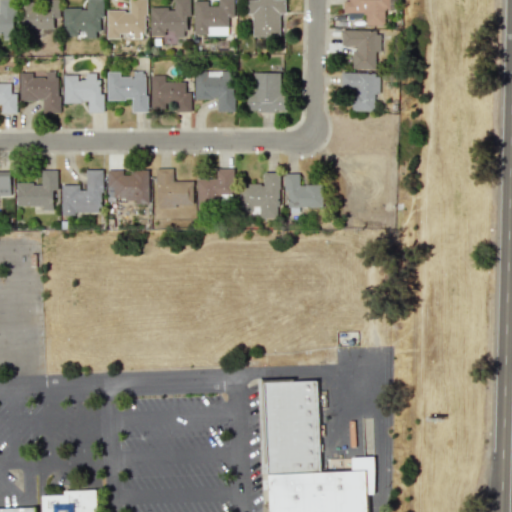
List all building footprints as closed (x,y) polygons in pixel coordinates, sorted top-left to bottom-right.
[(59,17),(58,0),(43,0),(44,3),(20,3),(20,29),(53,28),(53,17),(59,17)] [(62,8),(63,34),(85,34),(85,38),(101,37),(100,0),(86,0),(87,8),(62,8)] [(106,11),(106,38),(119,38),(119,33),(133,33),(133,38),(145,38),(144,0),(128,0),(129,11),(106,11)] [(150,7),(150,34),(174,34),(174,37),(185,37),(185,16),(190,16),(189,0),(173,0),(174,7),(150,7)] [(194,35),(228,35),(228,17),(234,16),(233,0),(217,0),(218,5),(208,5),(208,0),(193,0),(194,35)] [(253,36),(279,36),(280,13),(285,13),(285,0),(246,0),(247,14),(253,14),(253,36)] [(386,25),(385,0),(348,0),(348,1),(343,1),(343,13),(365,13),(365,25),(386,25)] [(341,45),(352,45),(353,69),(375,69),(375,51),(381,51),(380,29),(341,30),(341,45)] [(19,101),(42,100),(42,112),(58,112),(58,70),(45,71),(45,77),(32,77),(32,72),(19,72),(19,101)] [(195,99),(216,99),(217,111),(234,111),(233,70),(194,71),(195,99)] [(107,72),(107,99),(131,99),(132,111),(146,111),(145,71),(129,71),(129,76),(120,76),(120,71),(107,72)] [(63,102),(87,102),(87,112),(101,111),(100,72),(85,73),(85,76),(63,76),(63,102)] [(284,111),(284,93),(280,93),(280,72),(248,72),(248,111),(284,111)] [(340,87),(352,87),(352,110),(373,111),(373,93),(378,93),(379,73),(341,72),(340,87)] [(150,75),(150,108),(174,107),(174,111),(191,111),(191,92),(185,92),(185,81),(165,81),(165,75),(150,75)] [(172,168),(155,168),(156,206),(192,206),(192,180),(172,181),(172,168)] [(233,168),(216,168),(216,178),(196,178),(196,206),(219,205),(219,194),(234,194),(233,168)] [(60,186),(61,213),(97,213),(97,202),(102,202),(102,169),(85,169),(85,186),(60,186)] [(148,200),(148,171),(122,171),(122,169),(107,169),(106,200),(148,200)] [(16,183),(15,205),(42,206),(42,210),(52,210),(52,190),(57,190),(57,170),(41,170),(41,183),(16,183)] [(279,172),(263,172),(263,184),(240,183),(239,214),(278,215),(279,172)] [(298,173),(285,173),(285,207),(321,206),(320,184),(299,184),(298,173)] [(260,473),(257,380),(291,378),(291,380),(315,380),(320,471),(260,473)] [(320,471),(350,470),(350,456),(372,456),(373,470),(372,493),(365,493),(365,511),(261,511),(260,473),(320,471)] [(39,511),(39,495),(62,494),(61,491),(95,490),(95,511),(39,511)]
